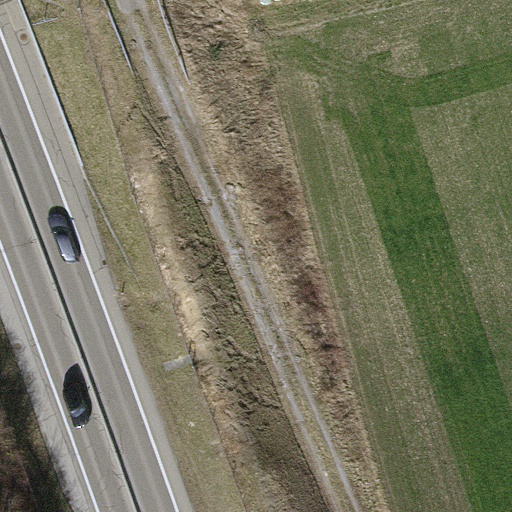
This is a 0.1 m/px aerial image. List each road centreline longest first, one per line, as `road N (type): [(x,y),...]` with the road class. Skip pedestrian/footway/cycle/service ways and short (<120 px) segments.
road 1 (track): [(135,0),(350,511)]
road 2 (trunk): [(320,511),(122,0)]
road 3 (trunk): [(161,511),(0,73)]
road 4 (trunk): [(0,189),(119,511)]
